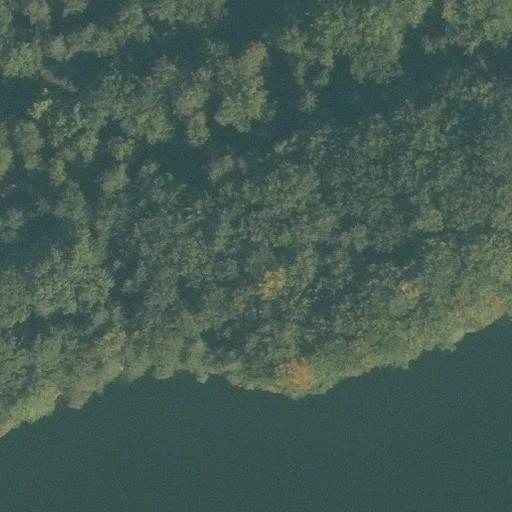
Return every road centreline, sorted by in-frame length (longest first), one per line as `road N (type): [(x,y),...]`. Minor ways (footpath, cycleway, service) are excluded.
road 1 (track): [(0,247),(511,49)]
road 2 (secondary): [(0,97),(244,0)]
